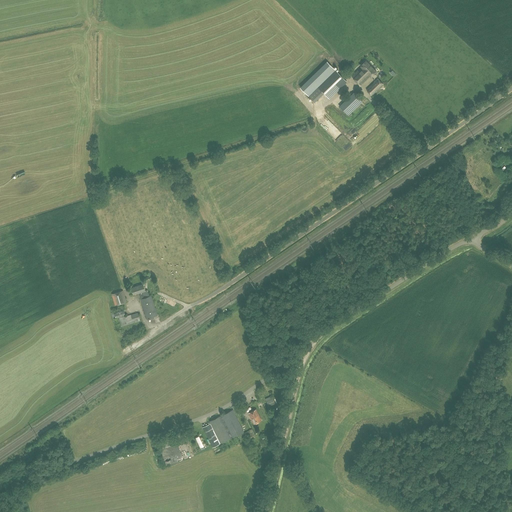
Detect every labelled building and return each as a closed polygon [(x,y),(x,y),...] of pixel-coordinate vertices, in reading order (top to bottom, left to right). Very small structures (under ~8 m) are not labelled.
[(377,72),(366,60),(361,66),(351,76),(361,85),(370,76),(371,77),(377,72)] [(330,98),(347,81),(328,62),(301,88),(315,102),(324,93),(330,98)] [(383,84),(378,78),(366,90),(372,95),(383,84)] [(340,106),(348,115),(362,101),(354,92),(340,106)] [(360,114),(366,120),(373,112),(367,106),(360,114)] [(346,129),(351,134),(355,130),(350,125),(346,129)] [(157,315),(151,296),(149,296),(147,290),(145,290),(143,284),(132,288),(134,294),(139,293),(141,299),(140,299),(147,319),(157,315)] [(126,302),(123,290),(112,294),(115,305),(126,302)] [(140,320),(139,318),(138,313),(131,315),(125,316),(116,319),(119,327),(140,320)] [(272,396),(265,399),(268,404),(274,401),(272,396)] [(251,419),(252,419),(254,424),(261,420),(256,409),(249,413),(250,415),(249,416),(251,419)] [(212,447),(244,432),(233,410),(209,421),(210,423),(203,427),(212,447)] [(255,435),(254,431),(252,429),(240,435),(243,440),(255,435)] [(179,462),(170,435),(155,440),(164,467),(179,462)]
